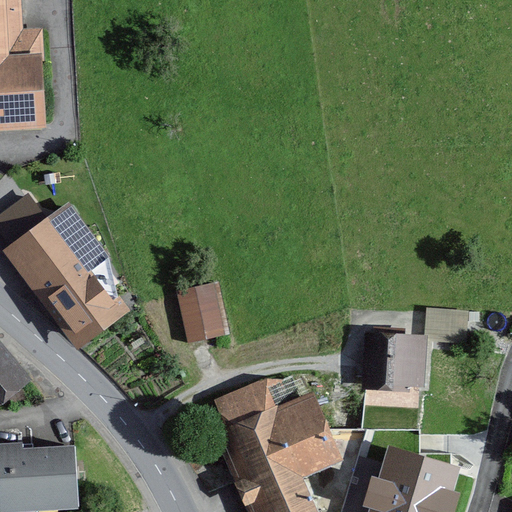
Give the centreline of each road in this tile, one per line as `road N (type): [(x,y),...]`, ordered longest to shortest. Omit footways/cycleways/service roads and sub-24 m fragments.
road 1 (secondary): [(0,303),(113,409),(180,511)]
road 2 (unclassified): [(478,511),(511,383)]
